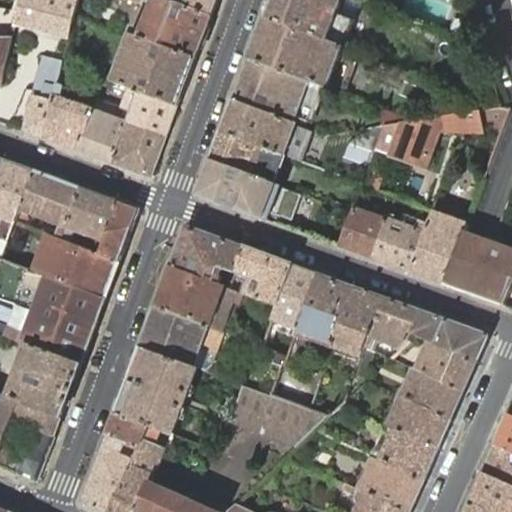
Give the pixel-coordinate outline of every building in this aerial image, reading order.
[(22,0),(17,26),(70,39),(76,14),(79,0),(22,0)] [(197,60),(213,18),(164,0),(131,0),(142,4),(144,1),(154,5),(144,30),(133,26),(130,34),(132,35),(197,60)] [(164,0),(213,18),(219,0),(164,0)] [(339,14),(344,0),(272,0),(266,18),(328,42),(345,48),(355,21),(339,14)] [(309,82),(329,89),(345,48),(328,42),(266,18),(250,60),(309,82)] [(180,107),(197,60),(132,35),(114,81),(133,89),(140,91),(180,107)] [(0,85),(3,86),(14,39),(0,39),(0,85)] [(59,83),(64,62),(44,56),(33,96),(42,98),(41,103),(32,101),(24,133),(45,140),(56,94),(59,83)] [(250,60),(235,101),(294,123),(309,82),(250,60)] [(67,86),(59,83),(56,94),(45,140),(79,152),(95,109),(99,98),(91,95),(88,106),(64,96),(67,86)] [(153,179),(180,107),(140,91),(133,89),(130,95),(137,98),(132,111),(129,122),(114,165),(153,179)] [(480,99),(501,107),(497,95),(484,90),(480,99)] [(137,98),(130,95),(126,108),(132,111),(137,98)] [(79,152),(114,165),(129,122),(132,111),(126,108),(122,119),(103,111),(107,101),(99,98),(95,109),(79,152)] [(303,161),(314,131),(297,124),(294,123),(235,101),(223,132),(279,153),(286,155),(303,161)] [(483,131),(502,132),(503,128),(510,109),(501,107),(477,111),(412,122),(403,123),(386,126),(377,150),(392,155),(392,156),(427,169),(441,131),(484,133),(483,131)] [(412,122),(383,111),(383,127),(386,126),(403,123),(412,122)] [(279,153),(223,132),(212,162),(268,182),(275,185),(286,155),(279,153)] [(0,183),(8,162),(0,159),(0,183)] [(36,172),(8,162),(0,183),(0,238),(10,242),(16,224),(17,222),(21,213),(36,172)] [(262,218),(268,221),(271,213),(281,187),(275,185),(268,182),(212,162),(199,196),(262,218)] [(369,171),(364,184),(378,189),(382,176),(369,171)] [(83,189),(36,172),(21,213),(17,222),(16,224),(26,228),(30,219),(28,218),(29,216),(61,227),(56,239),(64,242),(69,230),(83,189)] [(271,213),(292,221),(302,194),(281,187),(271,213)] [(121,203),(83,189),(69,230),(64,242),(72,245),(76,232),(100,241),(95,254),(101,256),(106,243),(121,203)] [(341,247),(373,259),(387,220),(390,214),(384,212),(382,217),(363,211),(366,203),(358,200),(355,208),(353,213),(341,247)] [(101,256),(121,263),(141,210),(121,203),(106,243),(101,256)] [(412,273),(446,285),(466,232),(468,223),(434,211),(430,223),(412,273)] [(373,259),(405,270),(419,231),(423,221),(421,221),(414,218),(412,222),(396,216),(390,214),(387,220),(373,259)] [(405,270),(412,273),(430,223),(423,221),(419,231),(405,270)] [(187,227),(173,267),(215,283),(220,285),(223,278),(217,277),(220,268),(237,274),(246,248),(187,227)] [(466,232),(446,285),(460,290),(473,295),(493,241),(478,236),(466,232)] [(50,237),(36,273),(47,277),(107,300),(121,263),(101,256),(95,254),(72,245),(64,242),(56,239),(50,237)] [(511,248),(493,241),(473,295),(504,306),(511,287),(511,248)] [(296,266),(246,248),(237,274),(251,279),(253,274),(258,275),(253,290),(249,289),(246,288),(244,293),(250,296),(265,301),(280,307),(296,266)] [(319,275),(296,266),(280,307),(274,321),(298,330),(319,275)] [(173,267),(157,308),(210,327),(211,328),(214,321),(219,307),(224,296),(233,300),(237,291),(231,289),(227,287),(220,285),(215,283),(173,267)] [(11,338),(22,342),(28,345),(83,365),(107,300),(47,277),(36,273),(31,285),(42,289),(26,332),(15,327),(11,338)] [(333,279),(319,275),(298,330),(296,335),(290,349),(304,356),(310,341),(334,349),(335,348),(336,344),(356,288),(333,279)] [(385,298),(356,288),(336,344),(365,354),(367,348),(370,338),(385,298)] [(423,312),(385,298),(370,338),(367,348),(375,352),(380,342),(401,352),(411,343),(414,334),(423,312)] [(157,308),(142,348),(195,368),(208,333),(216,335),(218,330),(211,328),(210,327),(157,308)] [(489,336),(423,312),(414,334),(431,341),(479,363),(490,338),(489,336)] [(208,333),(195,368),(198,369),(207,372),(213,367),(221,345),(220,337),(216,335),(208,333)] [(466,392),(479,363),(431,341),(427,350),(434,353),(428,367),(422,364),(419,371),(420,372),(466,392)] [(83,365),(28,345),(8,397),(20,402),(62,419),(83,365)] [(142,348),(117,415),(152,428),(163,432),(174,436),(180,419),(192,386),(198,369),(195,368),(142,348)] [(400,389),(398,394),(408,399),(453,421),(466,392),(420,372),(419,371),(415,369),(413,374),(418,376),(410,393),(405,391),(400,389)] [(319,391),(279,376),(271,396),(312,410),(319,391)] [(271,396),(244,386),(231,421),(301,446),(317,432),(331,418),(312,410),(271,396)] [(408,399),(398,394),(395,401),(399,403),(405,406),(398,422),(391,419),(389,426),(395,428),(441,449),(453,421),(408,399)] [(0,451),(4,442),(7,434),(11,425),(13,420),(20,402),(8,397),(3,395),(1,395),(0,396),(0,400),(2,401),(0,405),(0,451)] [(62,419),(20,402),(13,420),(11,425),(7,434),(17,438),(22,423),(28,426),(35,428),(56,437),(62,419)] [(152,428),(117,415),(109,438),(140,450),(145,441),(152,428)] [(511,416),(510,415),(497,445),(511,452),(511,416)] [(29,444),(35,428),(28,426),(23,441),(29,444)] [(26,452),(18,473),(39,483),(56,437),(35,428),(29,444),(23,441),(20,449),(26,452)] [(163,432),(152,428),(145,441),(140,450),(128,471),(111,511),(138,511),(142,505),(153,483),(158,473),(167,452),(168,451),(156,446),(163,432)] [(377,451),(373,457),(427,481),(441,449),(395,428),(384,454),(377,451)] [(7,434),(4,442),(14,447),(17,438),(7,434)] [(140,450),(109,438),(84,503),(102,511),(111,511),(128,471),(140,450)] [(4,442),(0,451),(0,464),(18,473),(26,452),(20,449),(14,447),(4,442)] [(302,462),(325,472),(332,455),(310,445),(302,462)] [(511,452),(497,445),(484,474),(511,486),(511,452)] [(412,511),(427,481),(373,457),(371,465),(377,468),(371,481),(364,478),(359,489),(366,492),(410,511),(412,511)] [(471,503),(490,511),(511,511),(511,486),(484,474),(471,503)] [(142,505),(138,511),(216,511),(181,495),(161,487),(153,483),(142,505)] [(344,490),(363,499),(356,511),(410,511),(366,492),(359,489),(346,484),(344,490)] [(490,511),(471,503),(467,511),(490,511)]
